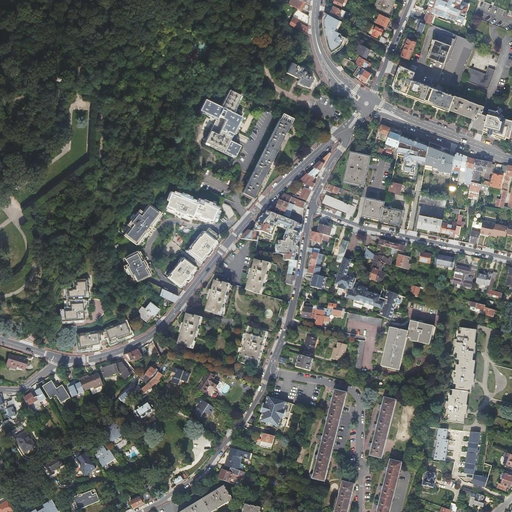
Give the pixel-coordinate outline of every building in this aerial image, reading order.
[(289,0),(287,4),(292,6),(296,9),(299,11),(304,2),(299,0),(289,0)] [(376,0),(373,8),(389,15),(395,0),(376,0)] [(430,0),(423,21),(432,25),(435,16),(461,26),(468,7),(460,4),(461,0),(430,0)] [(342,20),(346,11),(343,10),(342,9),(342,10),(334,6),(330,14),(342,20)] [(300,11),(296,9),(292,16),(298,20),(307,25),(308,16),(300,11)] [(329,48),(332,53),(341,47),(344,40),(338,36),(340,33),(337,32),(335,31),(340,21),(324,13),(323,22),(326,23),(324,28),(326,35),(328,37),(327,39),(329,48)] [(390,19),(377,13),(376,15),(379,16),(376,23),(386,28),(390,19)] [(292,16),(287,24),(292,27),(306,35),(307,28),(297,22),(298,20),(292,16)] [(420,23),(419,27),(417,32),(422,34),(425,24),(420,23)] [(376,27),(372,35),(377,37),(379,34),(381,35),(383,30),(376,27)] [(332,53),(333,55),(342,48),(347,39),(341,36),(341,34),(340,33),(338,36),(344,40),(341,47),(332,53)] [(404,48),(414,52),(414,50),(413,50),(416,43),(408,39),(404,48)] [(432,49),(429,58),(430,58),(431,59),(444,64),(451,46),(436,40),(435,40),(432,49)] [(366,59),(371,50),(360,44),(357,49),(358,50),(356,53),(366,59)] [(414,53),(414,52),(404,48),(401,56),(409,59),(412,52),(414,53)] [(359,57),(355,64),(359,66),(360,67),(366,70),(367,71),(371,64),(359,57)] [(403,67),(408,69),(409,66),(404,64),(404,63),(395,60),(394,63),(401,66),(403,67)] [(296,77),(299,78),(296,83),(307,89),(312,78),(303,74),(304,73),(303,72),(304,69),(302,68),(290,63),(284,75),(294,81),(296,77)] [(360,67),(359,66),(353,75),(362,80),(361,81),(362,81),(363,81),(365,83),(370,74),(366,71),(366,70),(360,67)] [(439,106),(450,110),(455,96),(452,95),(452,94),(450,93),(450,94),(436,89),(422,84),(419,83),(411,80),(412,78),(414,72),(410,70),(408,69),(403,67),(401,66),(399,74),(397,78),(393,86),(395,87),(413,94),(429,99),(428,102),(439,106)] [(486,74),(470,68),(465,80),(471,82),(480,86),(488,89),(495,69),(488,67),(486,74)] [(417,98),(428,102),(429,99),(413,94),(395,87),(393,86),(394,88),(395,90),(412,96),(417,98)] [(229,140),(233,134),(241,117),(233,113),(232,112),(241,96),(229,90),(220,107),(205,99),(200,110),(217,119),(216,120),(205,142),(234,157),(240,146),(229,140)] [(242,96),(241,96),(232,112),(233,113),(242,96)] [(465,99),(455,96),(450,110),(459,113),(461,114),(471,117),(474,118),(475,119),(473,126),(481,129),(483,130),(487,115),(485,115),(482,114),(485,107),(475,103),(465,99)] [(510,137),(511,128),(511,117),(503,116),(503,115),(501,113),(501,112),(500,111),(500,110),(498,108),(497,108),(494,110),(489,108),(487,115),(483,130),(489,131),(490,132),(492,133),(502,136),(502,135),(507,136),(510,137)] [(199,111),(216,120),(217,119),(200,110),(199,111)] [(247,183),(248,183),(243,194),(253,199),(292,119),(282,114),(249,180),(248,180),(247,183)] [(241,117),(233,134),(234,135),(243,118),(241,117)] [(387,142),(392,128),(381,124),(378,132),(381,133),(379,139),(387,142)] [(401,137),(402,132),(392,128),(387,142),(384,148),(393,149),(393,146),(395,146),(393,158),(396,159),(396,156),(397,153),(399,145),(401,137)] [(429,147),(401,137),(396,156),(403,158),(400,172),(416,176),(417,164),(425,166),(429,147)] [(234,158),(234,157),(205,142),(204,144),(234,158)] [(450,181),(452,173),(455,156),(451,154),(444,152),(444,150),(442,150),(441,149),(440,150),(429,146),(429,147),(428,149),(428,150),(425,166),(424,172),(432,174),(432,176),(431,177),(443,179),(450,181)] [(361,187),(361,186),(362,187),(369,155),(352,152),(345,183),(360,186),(359,187),(361,187)] [(461,167),(464,155),(456,152),(455,156),(452,173),(454,174),(459,175),(460,170),(461,167)] [(324,159),(320,163),(325,165),(330,154),(324,159)] [(474,169),(476,159),(474,159),(472,158),(469,157),(466,156),(464,155),(461,167),(460,170),(462,170),(463,168),(466,168),(466,167),(469,168),(466,183),(471,184),(471,182),(472,179),(474,169)] [(474,169),(480,170),(485,171),(490,172),(492,163),(476,159),(474,169)] [(317,165),(313,169),(320,172),(325,165),(320,163),(317,165)] [(511,207),(511,166),(508,166),(507,173),(506,175),(506,174),(501,200),(499,206),(503,207),(507,191),(507,190),(510,175),(511,175),(511,188),(508,207),(511,208),(511,207)] [(310,171),(307,175),(315,178),(317,179),(320,172),(313,169),(310,171)] [(474,169),(472,179),(478,180),(480,170),(474,169)] [(454,174),(452,173),(450,181),(450,182),(458,183),(459,175),(454,174)] [(491,182),(490,186),(500,188),(503,176),(493,173),(491,182)] [(305,187),(300,199),(307,201),(315,184),(312,183),(315,178),(307,175),(298,182),(305,187)] [(389,191),(400,193),(402,185),(391,182),(391,185),(389,184),(389,187),(390,187),(389,191)] [(470,187),(468,196),(472,197),(472,198),(478,199),(480,189),(481,184),(477,183),(471,182),(471,184),(470,187)] [(342,189),(330,184),(328,189),(337,193),(339,189),(341,190),(341,189),(342,189)] [(193,215),(197,217),(198,217),(198,218),(200,220),(202,221),(204,221),(205,222),(206,221),(210,223),(211,223),(213,219),(216,211),(217,208),(212,206),(212,204),(205,201),(204,202),(199,200),(198,203),(197,204),(191,202),(192,200),(190,199),(182,196),(180,195),(179,197),(173,194),(169,193),(166,200),(169,201),(166,208),(167,209),(174,212),(175,212),(174,213),(176,215),(178,216),(181,217),(182,217),(183,215),(190,218),(191,219),(192,217),(193,215)] [(280,201),(304,210),(305,208),(305,206),(305,205),(306,203),(285,195),(280,201)] [(353,217),(355,211),(354,211),(356,207),(352,206),(327,195),(323,203),(347,213),(346,214),(353,217)] [(382,218),(381,220),(401,224),(404,210),(385,206),(386,201),(366,197),(362,214),(382,218)] [(279,211),(277,215),(302,225),(304,210),(280,201),(276,210),(279,211)] [(152,224),(160,214),(161,213),(149,204),(142,212),(139,209),(135,215),(131,220),(127,225),(130,227),(124,235),(136,245),(137,244),(144,234),(145,232),(146,233),(148,231),(150,229),(151,227),(152,226),(151,225),(152,224)] [(300,232),(302,225),(277,215),(268,212),(267,216),(265,215),(264,216),(262,217),(260,219),(259,223),(258,223),(255,232),(256,232),(260,232),(258,237),(258,238),(264,239),(265,238),(271,240),(272,236),(276,226),(277,224),(283,226),(288,228),(287,230),(283,242),(279,241),(278,246),(276,246),(276,249),(277,249),(277,253),(285,254),(285,260),(290,261),(295,261),(295,260),(295,257),(296,257),(296,253),(296,247),(298,247),(298,243),(300,238),(299,237),(301,232),(300,232)] [(162,215),(160,214),(152,224),(154,225),(162,215)] [(440,232),(442,223),(443,220),(437,219),(437,218),(436,218),(436,219),(420,216),(417,228),(440,232)] [(486,235),(493,236),(493,235),(494,231),(495,226),(495,225),(495,224),(482,221),(482,224),(480,232),(480,233),(480,234),(485,235),(486,235)] [(455,235),(455,234),(457,223),(452,222),(452,225),(442,223),(440,232),(450,234),(455,235)] [(482,224),(473,222),(472,227),(469,241),(478,243),(480,234),(480,233),(480,232),(482,224)] [(506,237),(506,233),(508,227),(495,225),(495,226),(494,231),(493,235),(493,236),(497,237),(497,235),(506,237)] [(330,237),(332,238),(334,229),(323,226),(320,234),(324,235),(330,237)] [(212,248),(216,243),(217,242),(216,241),(220,237),(209,228),(205,233),(204,231),(203,232),(200,235),(189,248),(190,248),(189,250),(188,251),(201,262),(202,260),(206,256),(207,256),(209,255),(211,253),(212,250),(211,249),(212,248)] [(244,236),(241,240),(257,242),(258,238),(258,237),(256,237),(256,232),(255,232),(253,232),(249,231),(244,236)] [(320,234),(311,232),(310,240),(321,244),(322,240),(328,242),(330,237),(324,235),(320,234)] [(144,234),(137,244),(138,245),(146,235),(144,234)] [(338,257),(343,259),(343,258),(350,238),(344,236),(338,257)] [(391,249),(395,250),(403,252),(405,247),(401,246),(399,245),(394,244),(394,245),(390,243),(386,242),(384,241),(380,240),(378,245),(391,249)] [(392,262),(393,258),(390,256),(388,259),(387,259),(383,256),(383,257),(381,257),(381,254),(377,254),(376,255),(373,254),(366,249),(365,253),(364,258),(367,259),(368,258),(373,260),(374,262),(372,268),(374,268),(382,270),(384,266),(383,265),(385,264),(385,263),(391,265),(392,262)] [(127,268),(129,274),(131,277),(134,276),(137,282),(150,275),(149,274),(146,269),(146,268),(147,267),(146,265),(146,263),(145,262),(143,260),(143,259),(142,260),(141,259),(138,252),(137,251),(124,258),(127,264),(125,265),(127,268)] [(306,269),(305,274),(314,275),(318,276),(320,268),(319,268),(321,262),(321,263),(323,255),(319,255),(313,253),(309,270),(306,269)] [(410,258),(399,255),(395,266),(406,269),(410,258)] [(452,271),(455,259),(450,258),(436,255),(435,261),(434,267),(452,271)] [(481,258),(474,257),(473,261),(472,266),(473,266),(472,269),(472,270),(472,272),(476,273),(476,271),(477,271),(481,258)] [(191,274),(195,268),(196,268),(183,258),(182,258),(181,261),(180,260),(179,262),(171,272),(169,274),(170,275),(168,277),(167,278),(180,288),(181,287),(185,282),(185,281),(187,282),(188,281),(190,280),(191,278),(192,276),(190,274),(191,274)] [(269,264),(254,260),(245,291),(260,295),(269,264)] [(343,290),(346,291),(349,278),(346,276),(342,275),(345,269),(348,271),(351,263),(343,260),(340,268),(340,270),(338,276),(336,281),(334,287),(339,289),(343,290)] [(295,261),(290,261),(288,270),(285,284),(292,286),(295,272),(292,271),(293,267),(296,267),(297,261),(295,261)] [(451,276),(449,285),(452,286),(453,283),(457,284),(456,287),(459,288),(460,285),(470,288),(473,278),(468,277),(469,275),(468,275),(470,269),(457,265),(455,271),(463,273),(462,275),(454,273),(453,277),(451,276)] [(382,270),(374,268),(370,279),(375,281),(375,280),(380,282),(381,279),(386,273),(384,271),(383,271),(382,270)] [(489,290),(488,296),(499,299),(500,296),(501,296),(502,294),(491,291),(497,273),(493,272),(493,274),(489,286),(488,290),(489,290)] [(485,285),(489,286),(493,274),(489,273),(488,276),(479,273),(476,284),(485,286),(485,285)] [(318,276),(314,275),(311,287),(322,290),(325,278),(318,276)] [(60,321),(61,321),(66,321),(78,320),(82,320),(83,319),(83,315),(83,313),(85,313),(85,306),(87,306),(86,302),(86,299),(88,298),(88,292),(87,284),(87,279),(87,278),(76,279),(75,276),(71,276),(72,287),(70,287),(68,287),(64,287),(64,288),(65,295),(65,297),(65,300),(65,306),(63,306),(63,309),(62,309),(59,309),(59,318),(59,319),(60,321)] [(219,313),(221,313),(229,285),(223,283),(224,280),(216,278),(215,279),(205,311),(219,315),(219,313)] [(382,309),(379,316),(388,320),(390,320),(399,295),(388,291),(385,301),(379,299),(379,298),(377,297),(373,295),(371,295),(370,294),(370,295),(363,293),(364,292),(363,292),(360,291),(357,290),(355,289),(354,290),(352,289),(354,284),(352,284),(354,279),(349,278),(346,291),(348,292),(347,294),(346,294),(345,297),(354,301),(353,304),(372,310),(374,306),(382,309)] [(179,296),(149,283),(145,289),(174,302),(179,296)] [(146,309),(153,315),(156,313),(158,310),(151,303),(146,309)] [(493,317),(494,311),(485,308),(485,306),(473,303),(472,306),(475,307),(476,306),(477,306),(477,308),(476,309),(483,311),(482,314),(493,317)] [(317,310),(313,310),(313,309),(310,309),(311,305),(308,304),(307,308),(304,308),(302,318),(316,320),(317,310)] [(153,315),(146,309),(145,308),(138,316),(147,323),(150,319),(153,315)] [(318,310),(316,322),(316,325),(322,326),(323,320),(329,321),(331,310),(328,309),(325,309),(325,311),(318,310)] [(370,317),(348,313),(347,319),(380,325),(382,319),(370,317)] [(178,345),(191,349),(192,346),(193,347),(201,319),(186,315),(178,345)] [(111,325),(108,327),(102,329),(103,330),(99,331),(98,330),(92,331),(86,332),(74,334),(76,346),(76,352),(80,351),(92,349),(94,349),(95,349),(99,348),(99,345),(98,341),(100,340),(106,338),(109,345),(125,339),(129,337),(132,336),(130,331),(125,319),(121,321),(111,325)] [(407,338),(410,339),(430,344),(433,330),(434,327),(411,321),(410,325),(408,332),(392,329),(386,351),(382,367),(399,371),(403,353),(406,340),(407,340),(407,338)] [(250,327),(239,363),(256,368),(267,333),(250,327)] [(380,367),(382,367),(386,351),(392,329),(389,328),(384,350),(380,367)] [(476,339),(477,330),(459,328),(458,335),(458,340),(455,340),(454,346),(454,347),(457,348),(455,360),(458,360),(458,362),(456,371),(454,371),(453,379),(455,379),(454,391),(451,390),(451,391),(449,402),(447,402),(446,409),(448,410),(447,421),(464,424),(466,410),(468,394),(470,394),(470,393),(471,393),(471,392),(475,365),(475,362),(472,361),(474,350),(476,339)] [(313,354),(317,339),(307,336),(303,351),(313,354)] [(358,372),(359,372),(363,345),(364,342),(358,341),(357,344),(354,371),(358,372)] [(343,350),(344,351),(345,351),(347,345),(338,343),(337,349),(335,349),(332,359),(339,361),(340,357),(341,357),(343,350)] [(131,354),(135,360),(135,361),(142,359),(142,358),(139,350),(131,354)] [(123,357),(127,363),(135,360),(131,354),(125,356),(123,357)] [(11,366),(16,368),(23,370),(26,361),(9,355),(5,367),(10,369),(11,366)] [(295,367),(310,372),(313,360),(299,355),(295,367)] [(150,383),(154,386),(159,382),(163,376),(164,377),(172,363),(167,359),(164,365),(161,369),(158,374),(155,378),(153,380),(150,383)] [(124,380),(130,376),(129,374),(126,370),(127,370),(121,363),(109,367),(106,368),(102,369),(103,373),(102,373),(103,374),(105,380),(111,379),(111,378),(110,376),(119,374),(124,380)] [(190,382),(193,372),(174,366),(172,371),(176,372),(173,382),(182,385),(183,380),(190,382)] [(151,378),(153,380),(155,378),(158,374),(156,372),(152,368),(143,379),(147,383),(151,378)] [(81,383),(85,391),(93,387),(94,389),(103,385),(98,373),(88,377),(87,375),(79,379),(81,383)] [(215,379),(216,376),(210,373),(200,391),(206,394),(206,393),(208,393),(209,391),(208,390),(211,386),(212,386),(217,388),(220,383),(215,379)] [(63,406),(70,402),(61,387),(57,389),(52,381),(43,387),(51,400),(57,396),(63,406)] [(73,382),(67,385),(73,398),(85,392),(85,391),(81,383),(77,385),(75,386),(73,382)] [(150,383),(142,391),(145,394),(154,386),(150,383)] [(61,387),(70,402),(72,401),(63,386),(61,387)] [(132,388),(127,393),(130,397),(136,392),(132,388)] [(47,399),(40,389),(36,392),(39,397),(38,398),(41,403),(47,399)] [(327,474),(332,452),(334,452),(343,413),(342,413),(347,394),(335,391),(333,398),(329,397),(328,401),(332,402),(328,418),(324,417),(324,421),(328,422),(324,437),(320,436),(319,440),(323,441),(319,456),(315,455),(314,459),(318,460),(315,471),(327,474)] [(25,398),(33,412),(43,406),(41,403),(38,398),(34,392),(25,398)] [(266,405),(264,404),(263,405),(263,407),(261,412),(261,413),(263,413),(261,421),(260,422),(261,422),(278,427),(281,419),(283,419),(283,418),(285,419),(287,412),(285,411),(286,410),(285,410),(284,410),(286,403),(268,397),(266,405)] [(198,398),(195,402),(199,405),(196,408),(195,407),(191,412),(198,417),(201,413),(206,417),(209,413),(207,411),(210,407),(198,398)] [(373,448),(371,456),(382,459),(396,401),(385,398),(383,406),(379,405),(378,409),(380,409),(382,410),(378,425),(374,424),(373,428),(377,429),(374,444),(370,443),(369,447),(373,448)] [(141,420),(148,416),(147,416),(149,414),(150,415),(156,411),(156,410),(150,401),(135,411),(141,420)] [(236,408),(242,412),(246,406),(240,403),(236,408)] [(13,407),(6,409),(8,417),(16,415),(13,407)] [(115,431),(108,435),(116,447),(125,441),(122,437),(125,434),(119,424),(113,428),(115,431)] [(447,430),(438,428),(434,460),(446,462),(449,440),(446,440),(447,430)] [(35,446),(26,431),(16,438),(25,452),(35,446)] [(480,433),(471,431),(464,473),(474,475),(480,433)] [(63,443),(65,441),(59,432),(56,434),(59,438),(58,438),(59,439),(60,439),(63,443)] [(272,444),(274,436),(264,434),(262,442),(272,444)] [(251,454),(232,449),(231,451),(230,450),(229,453),(230,454),(230,455),(231,456),(230,459),(229,459),(228,459),(225,466),(231,468),(245,473),(247,467),(244,466),(244,465),(241,464),(243,458),(249,460),(249,459),(251,459),(253,454),(251,454)] [(107,464),(108,465),(116,460),(110,451),(98,459),(103,466),(107,464)] [(81,469),(85,475),(90,472),(91,473),(97,469),(86,453),(82,456),(80,452),(76,455),(78,458),(77,459),(81,465),(83,467),(81,469)] [(511,454),(508,453),(508,454),(505,453),(504,457),(505,457),(503,462),(504,463),(504,464),(511,467),(511,454)] [(54,473),(58,470),(61,468),(65,466),(59,457),(44,466),(51,478),(55,475),(54,473)] [(396,493),(402,470),(401,470),(403,463),(391,460),(389,468),(385,467),(384,471),(386,471),(388,472),(384,487),(381,486),(380,488),(396,493)] [(240,487),(245,473),(231,468),(229,473),(222,470),(219,479),(230,483),(240,487)] [(315,471),(314,475),(310,474),(309,478),(324,482),(327,474),(315,471)] [(434,475),(427,474),(426,473),(423,485),(433,488),(434,482),(433,482),(433,479),(434,480),(435,476),(434,475)] [(174,480),(177,485),(184,480),(181,475),(174,480)] [(487,479),(474,475),(471,484),(485,488),(487,479)] [(510,488),(511,481),(511,476),(505,475),(503,480),(501,485),(499,484),(498,488),(505,491),(507,487),(510,488)] [(348,511),(353,492),(355,485),(343,482),(341,490),(340,489),(339,493),(340,494),(336,509),(335,509),(334,511),(348,511)] [(231,496),(225,486),(204,499),(182,511),(212,511),(233,500),(232,499),(233,498),(232,496),(231,496)] [(380,488),(379,490),(383,491),(379,506),(375,506),(374,509),(376,510),(378,511),(377,511),(391,511),(396,493),(380,488)] [(76,502),(79,509),(99,501),(95,491),(80,497),(80,496),(72,499),(73,502),(76,502)] [(482,507),(485,498),(477,495),(476,499),(471,497),(469,506),(473,508),(474,504),(482,507)] [(131,502),(134,508),(143,504),(140,498),(131,502)] [(11,511),(15,509),(9,501),(0,506),(0,511),(11,511)] [(42,511),(41,511),(42,511),(59,511),(56,506),(57,506),(53,501),(50,503),(49,502),(44,505),(46,508),(42,511)]
